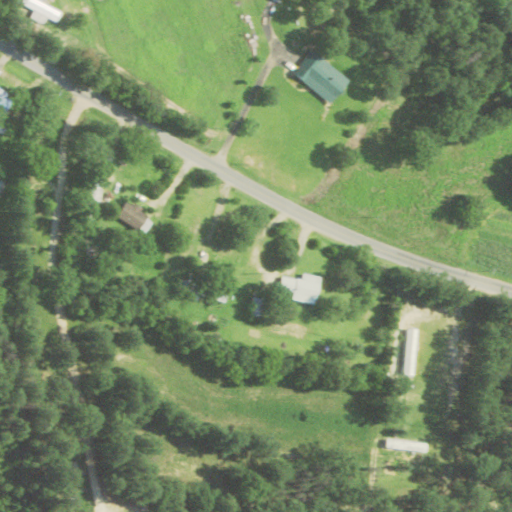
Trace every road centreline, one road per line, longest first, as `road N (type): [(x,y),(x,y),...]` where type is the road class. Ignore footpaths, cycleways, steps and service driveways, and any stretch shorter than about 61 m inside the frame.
road 1 (residential): [(511,287),(318,222),(0,40)]
road 2 (residential): [(199,511),(318,222)]
